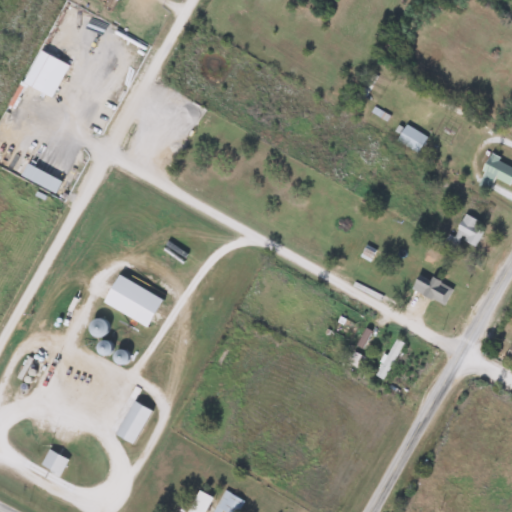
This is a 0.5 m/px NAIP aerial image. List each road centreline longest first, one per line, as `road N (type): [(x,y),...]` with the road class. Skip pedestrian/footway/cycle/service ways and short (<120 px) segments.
road 1 (residential): [(511,379),(106,157)]
road 2 (residential): [(0,339),(194,0)]
road 3 (secondary): [(370,511),(511,264)]
